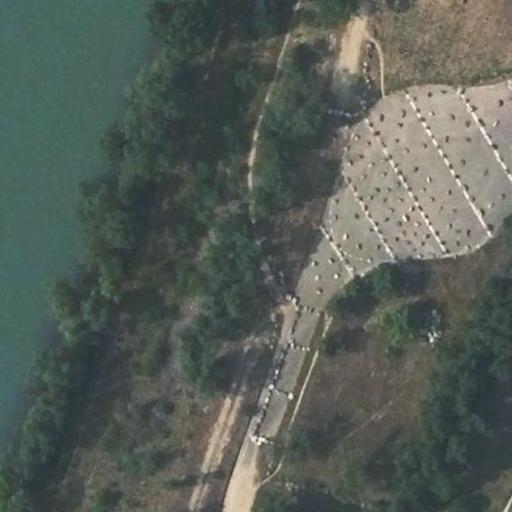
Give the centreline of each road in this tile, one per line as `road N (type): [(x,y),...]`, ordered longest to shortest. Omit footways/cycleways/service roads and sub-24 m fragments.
road 1 (track): [(57,511),(228,0)]
road 2 (track): [(193,511),(274,294)]
road 3 (unclassified): [(298,328),(336,244),(423,172)]
road 4 (track): [(423,172),(357,107),(347,46),(362,0)]
road 5 (track): [(240,511),(257,437),(298,328)]
